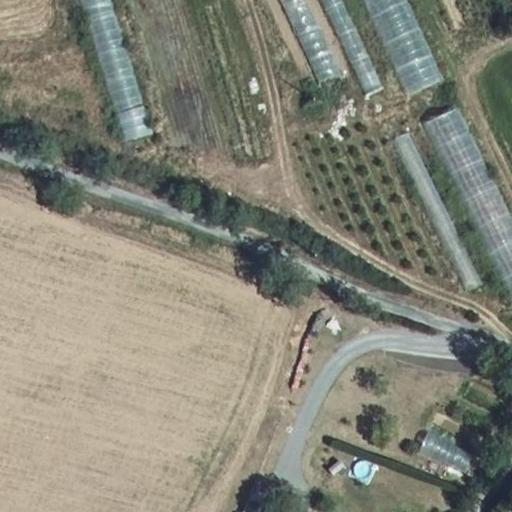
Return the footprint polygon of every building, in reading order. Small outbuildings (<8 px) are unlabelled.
[(111,0),(79,0),(126,145),(155,136),(111,0)] [(282,0),(319,83),(337,75),(304,0),(282,0)] [(320,0),(366,96),(383,88),(340,0),(320,0)] [(363,0),(409,97),(446,80),(408,0),(363,0)] [(511,214),(458,106),(424,123),(511,301),(511,214)] [(409,132),(392,141),(466,292),(483,284),(409,132)] [(431,426),(418,451),(465,475),(478,450),(431,426)]
